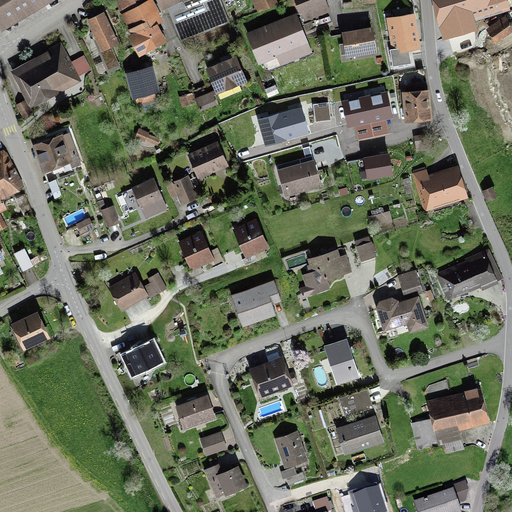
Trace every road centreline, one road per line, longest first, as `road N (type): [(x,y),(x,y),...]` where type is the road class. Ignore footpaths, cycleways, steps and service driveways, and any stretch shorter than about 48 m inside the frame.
road 1 (residential): [(511,339),(389,373),(367,330),(341,316),(233,353),(220,380),(273,511)]
road 2 (unclassified): [(426,0),(441,100),(511,296)]
road 3 (residential): [(65,277),(179,511)]
road 4 (residential): [(0,102),(65,277)]
road 5 (unclassified): [(511,342),(479,511)]
